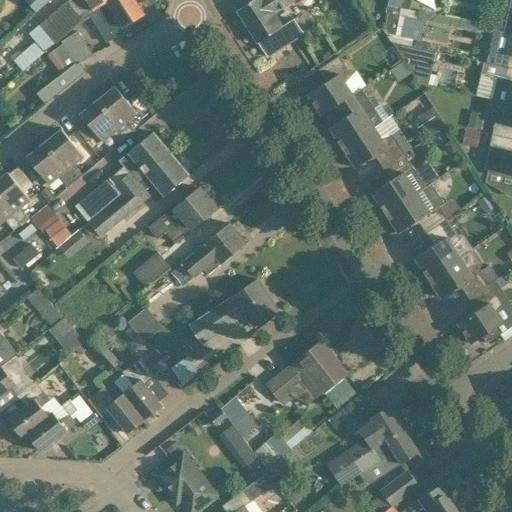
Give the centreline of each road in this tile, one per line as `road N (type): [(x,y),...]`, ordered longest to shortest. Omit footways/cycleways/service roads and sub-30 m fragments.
road 1 (residential): [(98,474),(369,274)]
road 2 (residential): [(369,274),(196,11)]
road 3 (residential): [(0,154),(133,47),(196,11)]
road 4 (residential): [(447,397),(369,274)]
